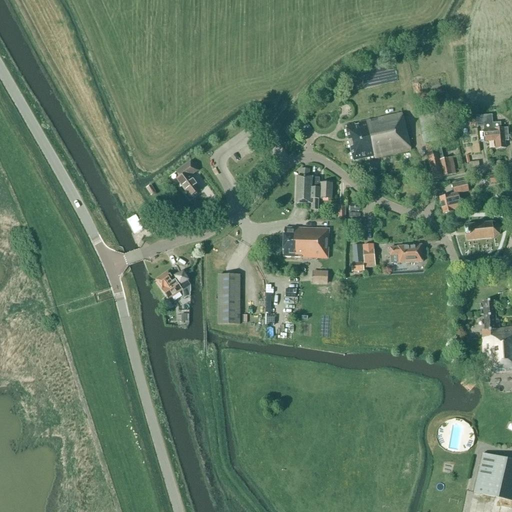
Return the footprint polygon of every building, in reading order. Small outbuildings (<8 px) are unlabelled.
[(436,123),(451,121),(450,116),(453,113),(462,112),(461,106),(449,108),(432,111),(433,114),(434,114),(436,123)] [(345,128),(353,162),(374,157),(374,159),(411,151),(402,113),(359,123),(360,125),(359,125),(358,123),(358,125),(355,126),(355,124),(346,126),(346,128),(345,128)] [(434,114),(433,114),(418,117),(424,144),(425,144),(439,141),(436,123),(434,114)] [(492,114),(476,116),(477,127),(483,126),(485,137),(494,136),(496,149),(506,148),(505,141),(509,141),(508,128),(501,129),(501,123),(493,123),(492,114)] [(456,174),(452,157),(443,159),(439,141),(425,144),(433,179),(443,177),(456,174)] [(197,171),(190,162),(176,172),(179,177),(176,179),(188,196),(199,188),(190,176),(197,171)] [(309,177),(309,170),(300,169),(300,177),(297,177),(296,204),(311,204),(311,210),(318,210),(319,189),(319,188),(311,188),(312,179),(312,178),(312,177),(309,177)] [(497,175),(489,176),(490,183),(498,182),(497,175)] [(312,179),(311,188),(319,188),(319,189),(320,189),(320,199),(331,200),(332,184),(320,183),(320,184),(319,184),(319,179),(312,178),(312,179)] [(439,197),(443,214),(462,210),(458,194),(469,191),(466,181),(451,184),(454,194),(439,197)] [(146,188),(151,196),(156,193),(151,185),(146,188)] [(492,223),(464,226),(464,231),(465,234),(465,237),(465,241),(493,239),(499,235),(500,229),(497,225),(492,223)] [(283,257),(328,259),(329,230),(284,228),(283,257)] [(362,263),(361,245),(352,246),(354,264),(351,264),(351,272),(363,271),(363,263),(362,263)] [(399,263),(399,264),(422,262),(421,245),(398,247),(398,248),(390,248),(390,256),(391,256),(391,264),(399,263)] [(364,268),(375,267),(374,251),(363,252),(364,268)] [(184,290),(184,296),(190,295),(190,285),(187,281),(188,281),(183,273),(175,277),(177,279),(174,280),(168,271),(156,280),(162,289),(169,300),(184,290)] [(327,285),(327,272),(313,271),(312,284),(327,285)] [(240,276),(218,276),(218,325),(240,325),(240,276)] [(297,295),(297,284),(287,284),(287,295),(297,295)] [(485,374),(511,372),(511,327),(499,328),(498,319),(495,320),(494,301),(483,302),(485,330),(482,330),(485,374)] [(511,460),(483,454),(474,493),(511,502),(511,460)]
